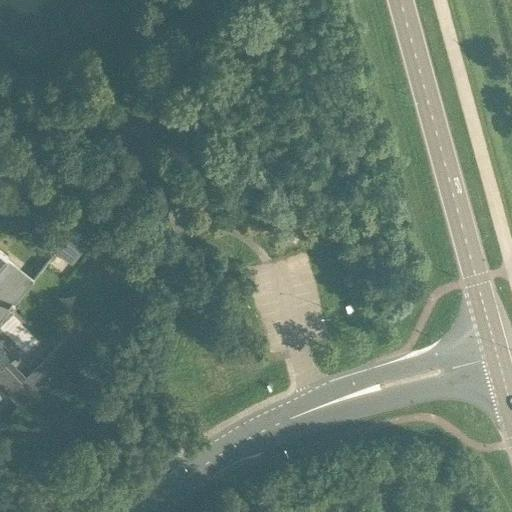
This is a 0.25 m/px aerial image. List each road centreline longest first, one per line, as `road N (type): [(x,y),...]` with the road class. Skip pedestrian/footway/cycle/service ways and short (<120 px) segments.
road 1 (residential): [(146,511),(254,436),(318,407),(497,358)]
road 2 (tertiary): [(497,358),(400,0)]
